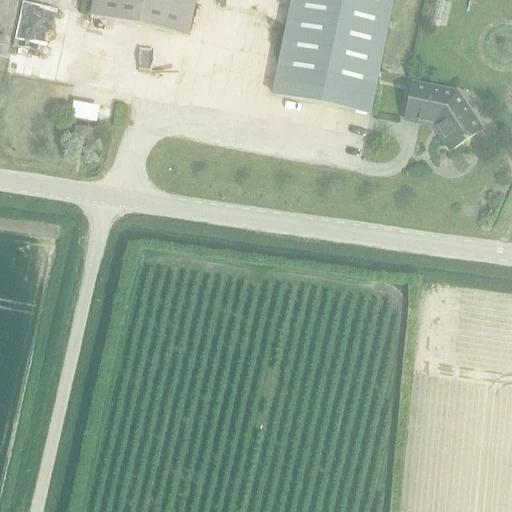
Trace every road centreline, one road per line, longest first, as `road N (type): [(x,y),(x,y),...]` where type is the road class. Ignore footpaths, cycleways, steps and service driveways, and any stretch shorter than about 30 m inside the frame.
road 1 (tertiary): [(511,255),(109,197)]
road 2 (unclassified): [(37,511),(109,197)]
